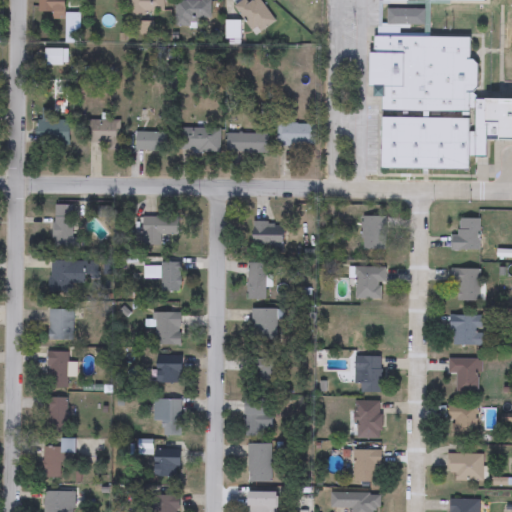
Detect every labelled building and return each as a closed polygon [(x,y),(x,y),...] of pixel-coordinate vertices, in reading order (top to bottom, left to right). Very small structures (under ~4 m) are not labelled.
[(66,0),(66,20),(48,19),(48,14),(38,14),(38,0),(66,0)] [(124,8),(123,0),(87,0),(88,8),(124,8)] [(131,15),(131,0),(163,0),(163,15),(131,15)] [(255,36),(235,7),(245,0),(259,0),(275,22),(255,36)] [(175,1),(210,1),(210,19),(196,19),(196,27),(175,27),(175,1)] [(478,99),(511,99),(511,142),(489,142),(489,159),(470,158),(469,172),(381,169),(382,98),(370,98),(371,54),(375,54),(375,37),(382,37),(382,9),(426,10),(425,34),(472,36),(471,62),(479,62),(478,99)] [(67,50),(67,66),(45,66),(45,50),(67,50)] [(68,146),(38,146),(38,109),(52,109),(52,121),(68,121),(68,146)] [(89,143),(89,121),(120,121),(120,152),(106,152),(106,143),(89,143)] [(278,146),(278,125),(314,125),(314,146),(278,146)] [(180,152),(180,129),(220,129),(220,152),(180,152)] [(166,133),(166,152),(136,152),(136,133),(166,133)] [(270,134),(270,152),(228,152),(228,134),(270,134)] [(54,249),(54,206),(73,206),(72,249),(54,249)] [(362,251),(362,218),(385,218),(385,251),(362,251)] [(480,220),(480,251),(451,251),(451,236),(459,236),(459,220),(480,220)] [(284,247),(254,247),(254,222),(284,222),(284,247)] [(50,293),(50,262),(84,262),(84,285),(73,285),(73,293),(50,293)] [(180,293),(161,293),(161,264),(180,264),(180,293)] [(248,301),(248,264),(265,264),(265,301),(248,301)] [(157,268),(159,278),(147,279),(145,270),(157,268)] [(383,268),(383,301),(355,301),(355,268),(383,268)] [(457,286),(452,286),(452,270),(481,270),(481,303),(457,303),(457,286)] [(277,310),(277,342),(251,342),(251,310),(277,310)] [(73,311),(73,341),(49,341),(49,311),(73,311)] [(155,346),(155,313),(180,313),(180,346),(155,346)] [(452,346),(452,317),(484,317),(484,346),(452,346)] [(49,388),(49,352),(68,352),(68,388),(49,388)] [(356,357),(382,357),(382,393),(356,393),(356,357)] [(182,384),(158,384),(158,360),(182,360),(182,384)] [(279,393),(256,393),(256,360),(279,360),(279,393)] [(457,375),(449,375),(449,360),(479,360),(479,394),(457,394),(457,375)] [(67,398),(67,434),(46,434),(46,398),(67,398)] [(154,422),(154,400),(181,400),(181,437),(163,437),(163,422),(154,422)] [(246,437),(246,400),(269,400),(269,437),(246,437)] [(349,412),(355,412),(355,402),(381,402),(381,439),(349,439),(349,412)] [(450,438),(449,406),(476,406),(477,438),(450,438)] [(42,479),(43,448),(61,448),(61,440),(74,440),(74,454),(60,454),(60,480),(42,479)] [(271,445),(271,483),(248,483),(248,445),(271,445)] [(155,450),(180,450),(180,478),(155,478),(155,450)] [(375,467),(375,483),(353,483),(353,452),(382,452),(382,467),(375,467)] [(484,455),(484,481),(449,481),(449,455),(484,455)] [(43,511),(43,493),(74,493),(74,511),(43,511)] [(269,511),(249,511),(249,493),(278,493),(278,511),(269,511)] [(351,511),(352,510),(331,509),(331,494),(380,495),(380,511),(373,511),(351,511)] [(179,511),(155,511),(155,497),(179,497),(179,511)] [(479,511),(449,511),(449,501),(479,501),(479,511)]
